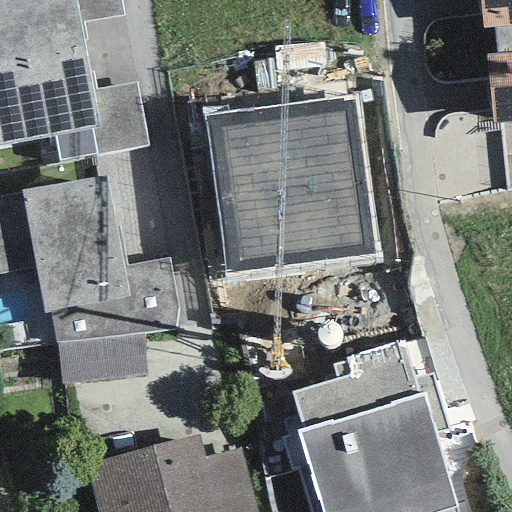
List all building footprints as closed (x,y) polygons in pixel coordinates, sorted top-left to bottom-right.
[(0,0),(0,68),(84,54),(79,24),(75,0),(0,0)] [(75,0),(79,24),(123,16),(119,0),(75,0)] [(511,0),(479,0),(483,28),(493,27),(496,53),(511,51),(511,0)] [(491,122),(499,121),(503,156),(511,154),(511,51),(496,53),(485,53),(491,122)] [(84,54),(0,68),(0,144),(91,129),(98,127),(91,91),(84,54)] [(136,84),(91,91),(98,127),(91,129),(96,156),(146,144),(136,84)] [(357,97),(204,117),(224,274),(377,254),(357,97)] [(105,177),(0,193),(0,273),(34,269),(43,313),(48,312),(54,343),(172,331),(178,308),(167,258),(121,267),(105,177)] [(336,379),(292,392),(303,429),(297,431),(320,511),(439,511),(456,507),(423,394),(418,395),(402,343),(331,365),(336,379)] [(198,435),(82,465),(94,511),(254,511),(238,449),(204,458),(198,435)]
